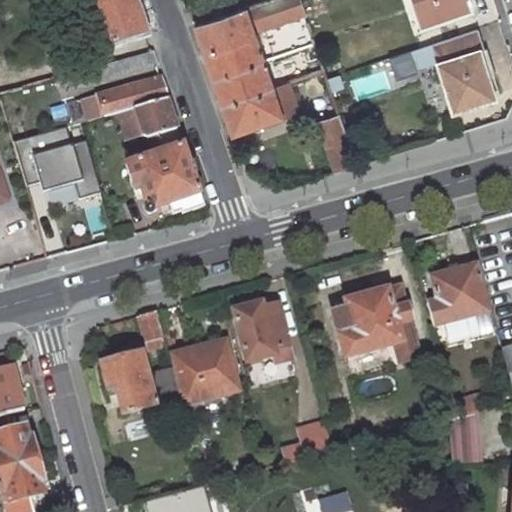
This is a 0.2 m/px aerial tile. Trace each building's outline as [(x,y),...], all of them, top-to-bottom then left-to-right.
[(129,0),(85,0),(101,46),(141,34),(129,0)] [(456,0),(409,0),(416,22),(459,8),(456,0)] [(253,29),(245,9),(244,6),(236,9),(245,32),(253,29)] [(200,53),(246,37),(245,32),(236,9),(212,17),(190,25),(200,53)] [(434,66),(449,114),(495,99),(485,67),(486,62),(474,28),(426,44),(427,46),(431,50),(436,65),(434,66)] [(246,37),(200,53),(208,79),(255,62),(246,37)] [(92,79),(151,64),(147,51),(87,66),(88,67),(92,79)] [(255,62),(208,79),(217,105),(264,89),(255,62)] [(69,71),(53,75),(56,83),(71,79),(69,72),(69,71)] [(155,77),(77,98),(83,121),(89,120),(112,114),(163,101),(155,77)] [(227,133),(290,111),(281,83),(267,88),(264,89),(217,105),(227,133)] [(142,137),(172,127),(163,101),(112,114),(119,139),(134,135),(142,137)] [(89,120),(98,146),(119,139),(112,114),(89,120)] [(309,124),(326,175),(349,168),(332,117),(309,124)] [(166,210),(175,208),(176,212),(199,205),(172,127),(142,137),(148,155),(122,164),(130,189),(134,188),(142,210),(164,202),(166,210)] [(77,181),(82,200),(99,195),(81,128),(18,144),(31,193),(77,181)] [(0,150),(0,208),(13,205),(0,150)] [(476,269),(432,280),(437,302),(425,305),(430,330),(433,329),(486,315),(476,269)] [(346,360),(404,345),(417,342),(412,325),(408,308),(403,290),(391,293),(347,303),(350,317),(345,318),(336,320),(338,328),(346,360)] [(290,362),(277,309),(262,312),(260,307),(234,314),(247,365),(271,359),(273,367),(290,362)] [(137,317),(143,342),(161,338),(154,313),(137,317)] [(161,338),(143,342),(146,353),(164,348),(161,338)] [(209,353),(225,349),(223,341),(207,346),(209,353)] [(184,405),(236,391),(225,349),(209,353),(207,346),(171,355),(184,405)] [(511,349),(498,353),(510,405),(511,404),(511,349)] [(138,354),(97,365),(104,388),(112,387),(114,395),(119,415),(177,400),(169,370),(145,376),(138,354)] [(7,369),(0,370),(0,419),(14,415),(20,414),(7,369)] [(445,382),(428,386),(437,424),(445,422),(454,420),(445,382)] [(112,387),(104,388),(106,398),(114,395),(112,387)] [(0,501),(1,505),(6,504),(7,504),(7,505),(8,506),(7,506),(7,507),(6,507),(2,508),(3,511),(32,511),(29,498),(38,495),(34,482),(40,480),(28,437),(23,439),(20,427),(18,427),(14,415),(0,419),(0,501)] [(297,432),(301,447),(304,460),(331,452),(324,424),(297,432)] [(301,447),(281,453),(284,465),(304,460),(301,447)] [(193,511),(187,490),(117,509),(117,511),(193,511)]
